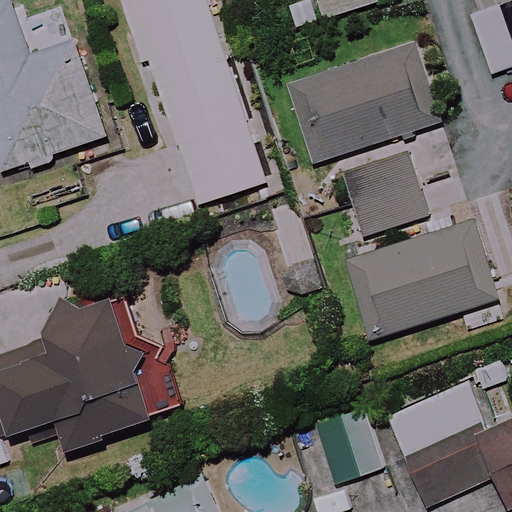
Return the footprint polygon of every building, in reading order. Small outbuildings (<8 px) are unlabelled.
[(266,184),(205,0),(122,0),(143,63),(151,60),(199,206),(266,184)] [(511,67),(511,1),(471,14),(489,74),(511,67)] [(30,58),(12,3),(0,7),(0,176),(110,140),(78,42),(30,58)] [(439,119),(414,46),(277,92),(298,152),(302,166),(439,119)] [(427,215),(406,154),(344,175),(365,236),(427,215)] [(495,303),(473,226),(352,261),(374,337),(495,303)] [(160,418),(118,294),(50,317),(58,340),(0,359),(0,439),(58,419),(69,449),(160,418)] [(511,421),(489,431),(469,384),(390,417),(426,506),(495,477),(509,509),(511,508),(511,421)] [(381,469),(362,408),(318,421),(337,483),(381,469)] [(218,511),(201,475),(123,511),(218,511)]
